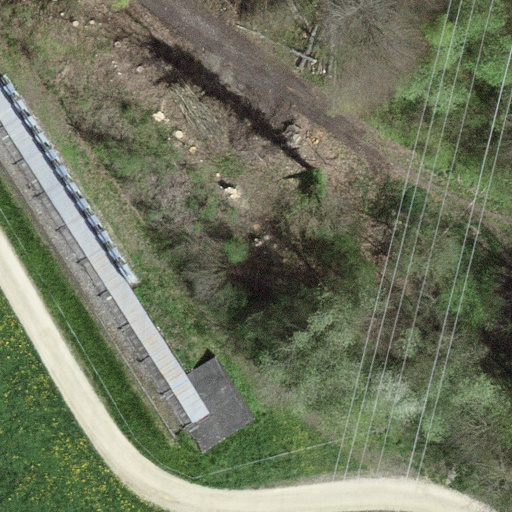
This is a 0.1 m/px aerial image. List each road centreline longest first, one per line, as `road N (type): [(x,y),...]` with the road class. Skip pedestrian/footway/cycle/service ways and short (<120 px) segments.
road 1 (track): [(0,253),(102,436),(199,507),(424,489)]
road 2 (track): [(511,283),(424,489)]
